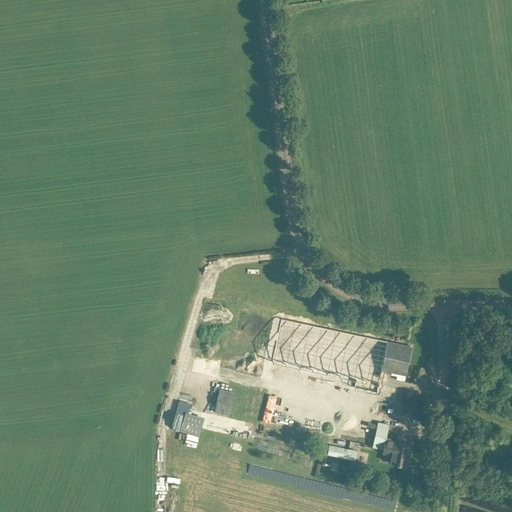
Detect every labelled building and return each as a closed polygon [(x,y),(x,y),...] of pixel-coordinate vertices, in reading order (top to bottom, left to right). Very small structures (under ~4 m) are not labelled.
[(282,319),(272,363),(356,380),(355,388),(377,393),(382,370),(388,341),(282,319)] [(388,341),(382,370),(391,372),(397,374),(396,380),(404,381),(412,347),(388,341)] [(219,389),(214,412),(228,415),(233,392),(219,389)] [(185,416),(176,413),(172,425),(181,427),(185,416)] [(377,423),(372,446),(375,447),(384,449),(382,457),(391,459),(391,463),(397,464),(407,467),(411,446),(395,442),(386,440),(386,438),(389,426),(377,423)] [(327,454),(356,460),(358,451),(329,445),(327,454)] [(358,464),(356,471),(365,472),(366,466),(358,464)]
